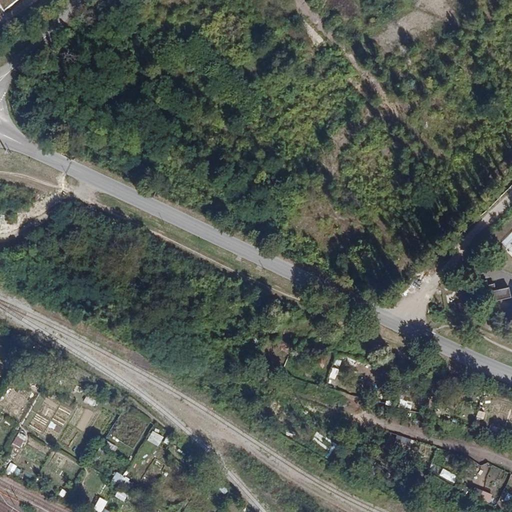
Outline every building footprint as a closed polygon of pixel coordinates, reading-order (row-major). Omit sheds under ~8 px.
[(0,0),(0,21),(3,25),(29,0),(0,0)] [(488,285),(487,280),(478,282),(482,299),(490,298),(491,302),(511,298),(509,288),(496,291),(494,284),(488,285)] [(329,377),(343,382),(347,373),(333,368),(329,377)] [(73,430),(65,443),(72,447),(79,434),(73,430)] [(152,430),(147,440),(159,446),(164,436),(152,430)] [(111,481),(128,490),(133,481),(116,472),(111,481)] [(115,497),(124,501),(128,494),(118,490),(115,497)]
